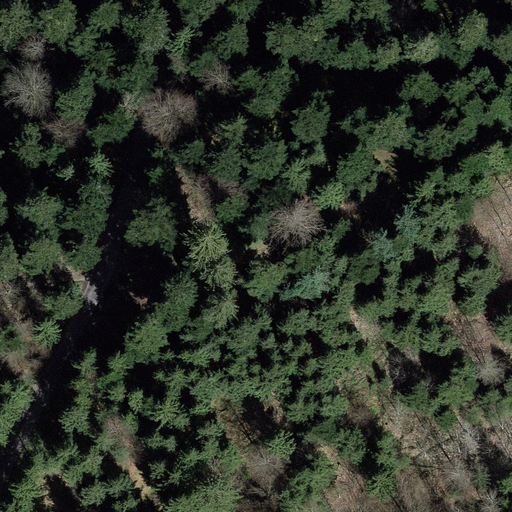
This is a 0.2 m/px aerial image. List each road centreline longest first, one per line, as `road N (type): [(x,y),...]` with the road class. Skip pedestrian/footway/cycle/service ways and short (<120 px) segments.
road 1 (track): [(0,283),(190,261),(361,213),(511,141)]
road 2 (unclassified): [(170,0),(117,229),(0,470)]
